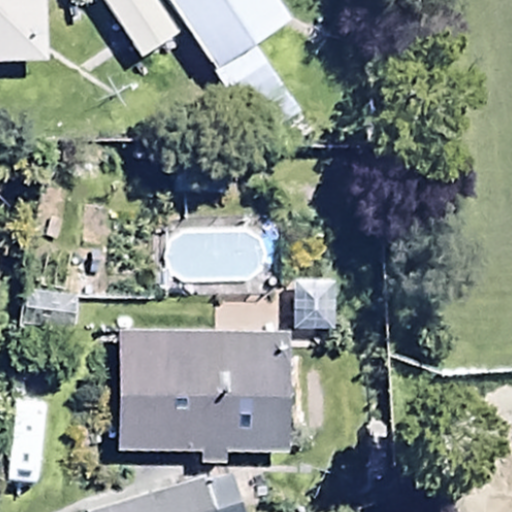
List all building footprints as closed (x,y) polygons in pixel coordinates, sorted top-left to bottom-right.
[(0,0),(0,70),(44,70),(41,0),(0,0)] [(139,0),(87,0),(139,69),(172,45),(139,0)] [(267,0),(156,0),(210,83),(288,32),(267,0)] [(271,54),(216,90),(257,151),(293,127),(264,85),(283,72),(271,54)] [(170,159),(171,202),(218,201),(218,159),(170,159)] [(41,177),(39,208),(103,212),(105,181),(41,177)] [(106,342),(110,461),(282,460),(281,341),(290,341),(289,292),(238,293),(238,342),(106,342)] [(18,293),(14,331),(71,337),(74,299),(18,293)] [(0,431),(0,485),(34,486),(36,423),(0,422),(0,431)] [(108,511),(206,511),(197,482),(108,511)]
